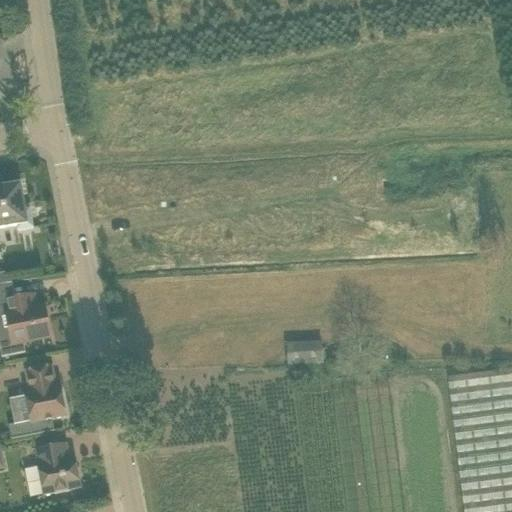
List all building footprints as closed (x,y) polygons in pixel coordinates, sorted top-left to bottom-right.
[(0,229),(17,226),(18,231),(34,229),(30,209),(25,210),(21,185),(0,188),(0,285),(8,284),(6,274),(0,274),(0,229)] [(34,296),(5,301),(0,302),(0,347),(2,358),(26,354),(24,343),(51,338),(48,320),(42,321),(40,309),(37,310),(34,296)] [(322,364),(321,346),(289,347),(289,365),(322,364)] [(57,391),(52,368),(26,373),(31,396),(26,397),(25,398),(30,422),(9,426),(12,441),(55,432),(53,420),(67,418),(62,390),(57,391)] [(511,511),(511,370),(447,379),(463,511),(511,511)] [(44,497),(81,489),(77,467),(71,468),(67,445),(36,451),(39,467),(38,467),(44,497)]
